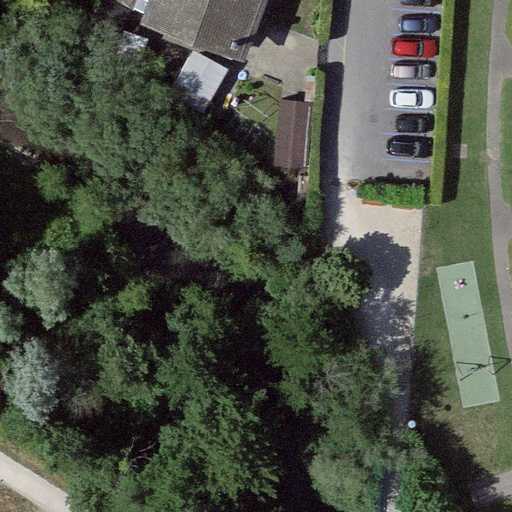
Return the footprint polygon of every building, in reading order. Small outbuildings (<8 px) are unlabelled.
[(131,11),(110,0),(101,0),(88,24),(116,39),(131,11)] [(136,0),(110,0),(131,11),(136,0)] [(269,0),(153,0),(146,22),(248,60),(269,0)] [(151,38),(125,30),(116,56),(142,64),(151,38)] [(228,68),(195,50),(168,101),(201,118),(228,68)] [(310,103),(281,100),(275,162),(304,165),(310,103)]
